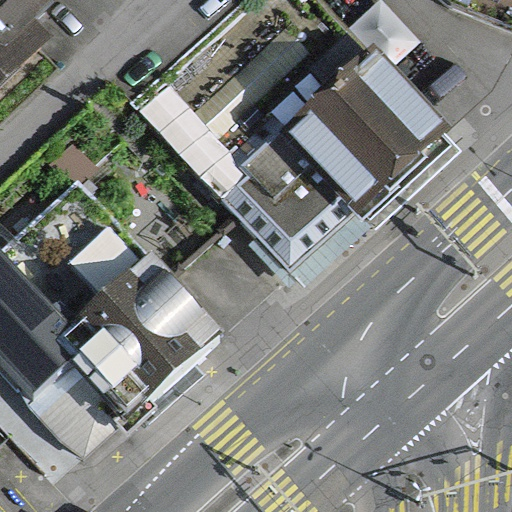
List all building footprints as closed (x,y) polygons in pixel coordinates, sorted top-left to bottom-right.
[(0,0),(0,85),(47,43),(31,25),(46,11),(35,0),(0,0)] [(283,139),(371,58),(317,0),(251,0),(134,108),(292,279),(357,219),(283,139)] [(511,0),(477,0),(511,14),(511,0)] [(356,29),(389,63),(416,38),(383,3),(356,29)] [(371,58),(283,139),(357,219),(445,138),(371,58)] [(0,376),(15,393),(55,357),(151,270),(79,192),(0,264),(0,376)] [(151,270),(55,357),(124,432),(220,345),(151,270)]
